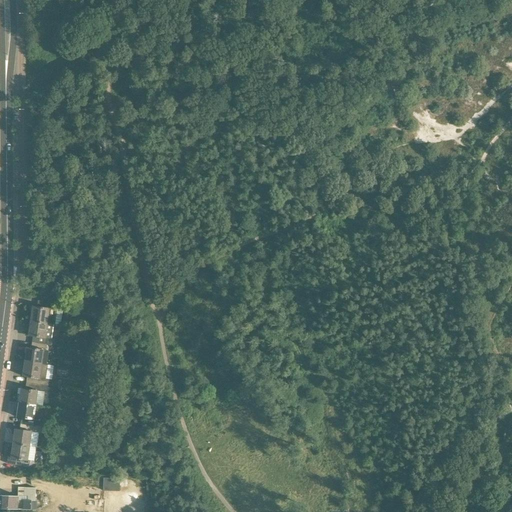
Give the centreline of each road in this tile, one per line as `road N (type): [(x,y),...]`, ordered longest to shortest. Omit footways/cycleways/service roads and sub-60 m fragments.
road 1 (secondary): [(0,344),(3,0)]
road 2 (track): [(159,325),(107,91),(137,42),(146,0)]
road 3 (track): [(511,119),(475,170),(448,189),(391,213),(345,207),(308,219)]
